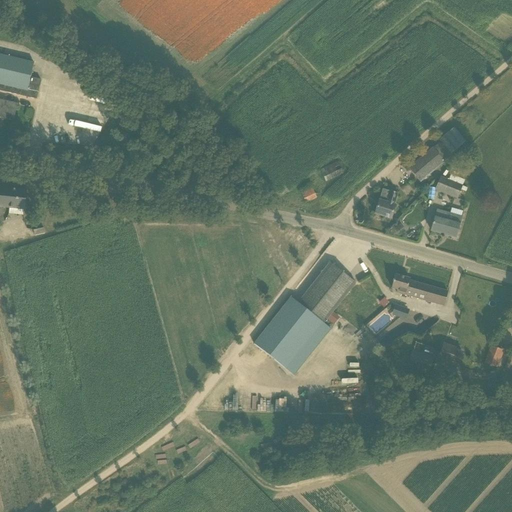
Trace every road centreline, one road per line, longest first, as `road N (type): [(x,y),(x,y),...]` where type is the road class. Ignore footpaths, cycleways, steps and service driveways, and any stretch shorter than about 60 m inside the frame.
road 1 (track): [(54,511),(177,422),(351,205),(511,61)]
road 2 (unclassified): [(511,279),(337,229),(0,154)]
